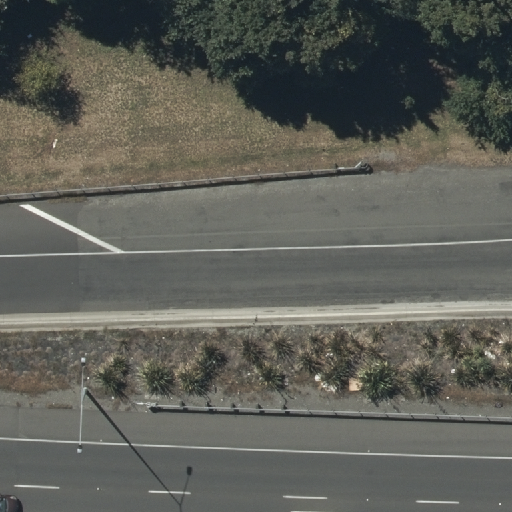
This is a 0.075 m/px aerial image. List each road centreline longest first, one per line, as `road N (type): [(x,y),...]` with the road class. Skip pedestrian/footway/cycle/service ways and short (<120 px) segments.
road 1 (motorway): [(0,485),(511,504)]
road 2 (motorway): [(0,282),(511,266)]
